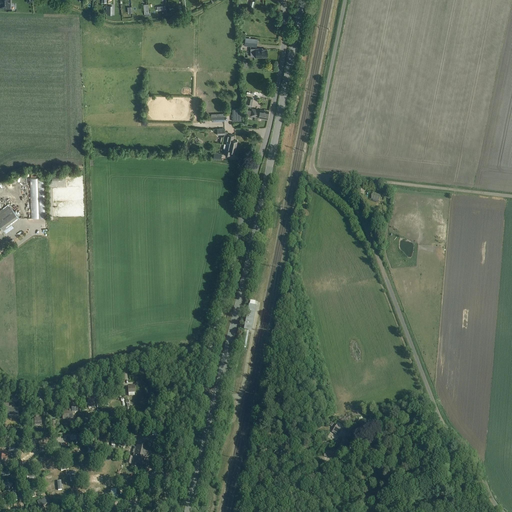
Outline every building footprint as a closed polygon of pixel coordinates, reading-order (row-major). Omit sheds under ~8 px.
[(0,0),(0,7),(10,8),(10,0),(0,0)] [(263,50),(263,49),(251,49),(251,57),(254,57),(254,58),(264,57),(264,56),(267,56),(267,50),(263,50)] [(267,119),(268,112),(251,108),(253,99),(248,98),(246,107),(247,116),(253,118),(253,116),(267,119)] [(242,121),(241,109),(232,109),(233,122),(242,121)] [(229,134),(227,133),(225,132),(225,128),(217,129),(217,135),(224,135),(225,136),(228,137),(227,141),(230,142),(230,145),(237,147),(238,141),(234,140),(235,136),(229,134)] [(236,152),(237,147),(230,145),(229,150),(225,150),(225,154),(231,156),(232,151),(236,152)] [(31,218),(46,218),(45,178),(30,178),(31,218)] [(4,179),(0,182),(0,189),(5,195),(12,189),(4,179)] [(3,231),(19,218),(9,204),(0,211),(0,238),(3,236),(0,231),(0,230),(2,229),(3,231)] [(251,332),(256,308),(249,307),(244,331),(251,332)] [(89,397),(89,396),(87,396),(89,409),(96,407),(94,396),(89,397)] [(63,420),(73,419),(73,413),(76,412),(76,406),(69,407),(69,408),(66,408),(66,411),(64,411),(65,412),(62,412),(63,420)] [(13,408),(10,408),(9,408),(9,407),(6,407),(6,415),(18,415),(18,408),(13,408)] [(343,428),(337,424),(333,432),(343,439),(346,434),(345,433),(347,430),(343,427),(343,428)] [(328,435),(335,440),(338,436),(331,431),(328,435)] [(339,448),(343,444),(338,439),(333,443),(335,445),(334,446),(337,449),(338,448),(339,448)] [(150,459),(152,449),(137,446),(135,454),(134,454),(133,458),(128,457),(126,464),(132,465),(132,468),(138,469),(139,465),(143,466),(145,458),(150,459)] [(61,491),(53,499),(56,502),(64,493),(61,491)]
